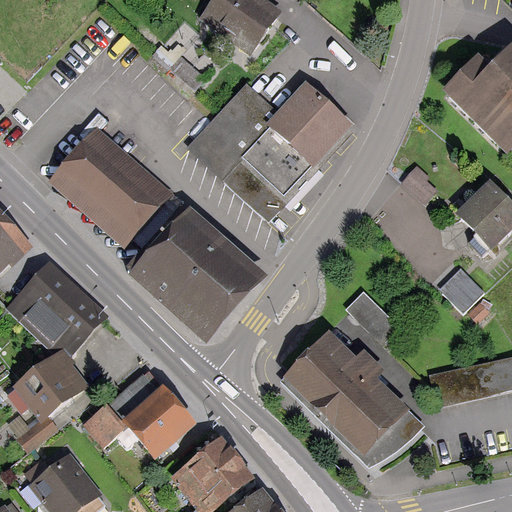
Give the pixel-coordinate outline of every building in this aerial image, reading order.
[(213,0),(200,20),(250,54),(280,10),(264,0),(213,0)] [(509,151),(511,147),(511,41),(491,64),(479,53),(444,89),(509,151)] [(359,129),(306,80),(278,110),(247,82),(185,149),(270,226),(359,129)] [(98,126),(49,181),(124,247),(173,192),(98,126)] [(403,184),(425,204),(438,189),(428,180),(431,177),(419,166),(403,184)] [(491,247),(511,228),(511,200),(492,178),(458,210),(491,247)] [(190,206),(128,275),(206,343),(267,274),(190,206)] [(34,244),(0,210),(0,269),(8,261),(13,265),(34,244)] [(50,262),(8,306),(57,353),(63,348),(70,357),(109,318),(50,262)] [(485,292),(461,268),(439,290),(463,314),(485,292)] [(364,294),(348,310),(379,340),(395,324),(364,294)] [(481,304),(470,314),(478,323),(489,313),(481,304)] [(328,332),(283,380),(373,466),(402,449),(425,424),(374,378),(382,366),(364,349),(356,359),(328,332)] [(70,357),(63,348),(57,353),(14,387),(40,422),(48,416),(89,385),(72,364),(75,362),(70,357)] [(443,406),(511,391),(511,357),(436,374),(443,406)] [(193,431),(170,403),(134,434),(157,461),(193,431)] [(40,422),(16,439),(28,454),(59,431),(48,416),(40,422)] [(217,443),(173,476),(200,511),(205,511),(246,482),(217,443)] [(102,494),(70,453),(29,485),(49,511),(98,511),(107,506),(99,496),(102,494)] [(281,511),(263,487),(229,511),(281,511)]
